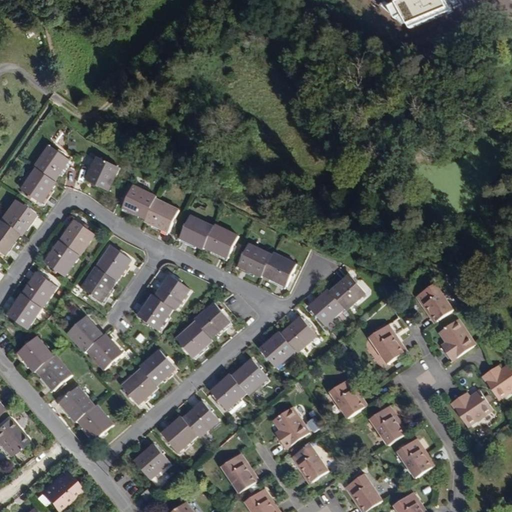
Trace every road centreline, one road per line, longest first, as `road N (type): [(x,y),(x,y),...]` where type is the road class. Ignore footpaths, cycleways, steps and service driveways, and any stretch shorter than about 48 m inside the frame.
road 1 (track): [(0,174),(52,97),(99,112),(221,0)]
road 2 (residential): [(270,308),(90,467)]
road 3 (residential): [(0,285),(65,198),(157,248)]
road 4 (residential): [(426,373),(407,386),(450,458),(450,511)]
road 5 (residential): [(157,248),(270,308)]
